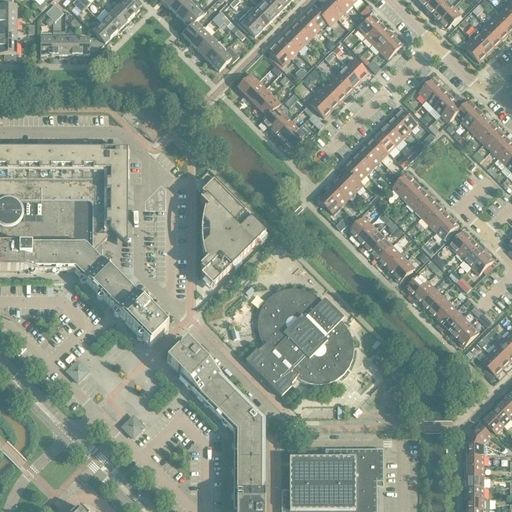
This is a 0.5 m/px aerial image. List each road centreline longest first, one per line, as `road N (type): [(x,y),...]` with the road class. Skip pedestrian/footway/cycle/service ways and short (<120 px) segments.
road 1 (residential): [(402,511),(402,449),(303,442),(186,322)]
road 2 (residential): [(0,133),(116,134),(160,171)]
road 3 (residential): [(326,150),(434,43)]
road 4 (residential): [(160,171),(139,194),(139,274),(165,301)]
road 5 (residential): [(160,171),(173,185),(173,293),(165,301)]
road 6 (residential): [(95,413),(0,314)]
road 7 (residential): [(191,511),(95,413)]
